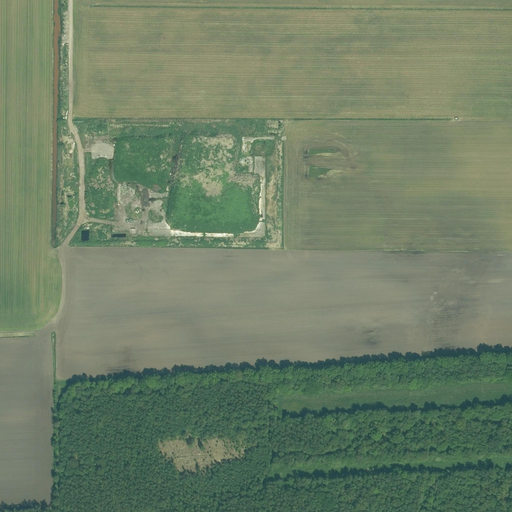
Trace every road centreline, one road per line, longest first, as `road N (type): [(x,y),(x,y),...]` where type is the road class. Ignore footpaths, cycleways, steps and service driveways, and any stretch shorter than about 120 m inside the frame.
road 1 (track): [(74,131),(83,220),(62,252),(57,323),(0,333)]
road 2 (track): [(511,356),(275,372)]
road 3 (track): [(275,372),(59,385)]
